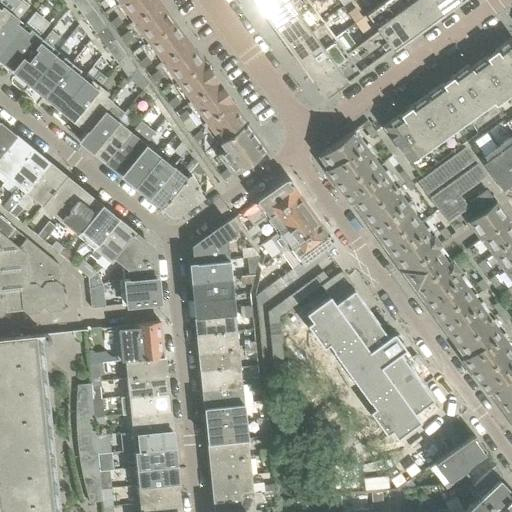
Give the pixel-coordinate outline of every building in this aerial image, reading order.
[(0,53),(23,26),(17,21),(19,18),(18,18),(33,0),(14,0),(13,2),(17,5),(11,12),(0,25),(0,53)] [(92,8),(86,0),(72,0),(85,17),(92,8)] [(132,22),(159,3),(157,0),(121,0),(118,3),(132,22)] [(254,0),(265,14),(283,0),(254,0)] [(277,30),(312,5),(307,0),(283,0),(265,14),(277,30)] [(426,25),(407,0),(386,0),(384,2),(409,37),(426,25)] [(442,13),(432,0),(407,0),(426,25),(442,13)] [(458,0),(457,0),(432,0),(442,13),(459,1),(458,0)] [(409,37),(384,2),(367,14),(392,49),(409,37)] [(174,23),(159,3),(132,22),(147,42),(174,23)] [(289,47),(324,22),(312,5),(277,30),(289,47)] [(0,25),(11,12),(3,6),(1,8),(0,7),(0,25)] [(103,23),(92,8),(85,17),(96,32),(103,23)] [(355,8),(348,13),(355,23),(362,18),(355,8)] [(11,69),(39,35),(50,22),(36,11),(23,26),(0,53),(0,59),(11,69)] [(325,97),(392,49),(367,14),(366,15),(378,31),(347,54),(348,55),(313,80),(325,97)] [(114,28),(122,23),(118,17),(111,23),(114,28)] [(362,18),(355,23),(362,33),(369,28),(362,18)] [(301,63),(336,38),(324,22),(289,47),(301,63)] [(114,38),(103,23),(96,32),(107,47),(114,38)] [(188,43),(174,23),(147,42),(161,62),(188,43)] [(84,31),(80,24),(73,32),(79,37),(84,31)] [(31,85),(56,53),(50,48),(52,46),(59,36),(52,30),(44,39),(39,35),(11,69),(17,74),(31,85)] [(133,38),(129,32),(121,38),(125,43),(133,38)] [(125,53),(114,38),(107,47),(118,62),(125,53)] [(313,80),(348,55),(347,54),(336,38),(301,63),(313,80)] [(511,91),(511,38),(471,68),(496,103),(511,91)] [(202,63),(188,43),(161,62),(176,82),(202,63)] [(45,96),(72,62),(64,56),(62,58),(56,53),(31,85),(45,96)] [(136,69),(125,53),(118,62),(130,78),(143,89),(148,85),(137,69),(136,69)] [(143,68),(151,63),(147,58),(140,63),(143,68)] [(190,102),(218,81),(204,61),(202,63),(176,82),(190,102)] [(59,108),(84,77),(77,71),(80,68),(72,62),(45,96),(59,108)] [(451,131),(492,102),(494,105),(496,103),(471,68),(468,65),(425,96),(451,131)] [(72,118),(99,84),(100,85),(106,78),(99,71),(93,79),(91,78),(89,80),(84,77),(59,108),(72,118)] [(154,83),(162,77),(158,72),(150,78),(154,83)] [(233,102),(218,81),(190,102),(205,122),(232,103),(233,102)] [(86,130),(110,101),(111,99),(106,94),(108,92),(100,85),(99,84),(72,118),(86,130)] [(451,131),(425,96),(383,127),(409,162),(423,151),(451,131)] [(172,108),(180,103),(176,98),(168,103),(172,108)] [(92,150),(124,112),(110,101),(86,130),(78,139),(92,150)] [(246,122),(232,103),(205,122),(219,142),(246,122)] [(160,112),(154,104),(151,107),(156,115),(160,112)] [(106,162),(130,133),(124,128),(135,114),(127,109),(124,112),(92,150),(106,162)] [(182,123),(190,117),(186,112),(178,117),(182,123)] [(224,180),(266,150),(246,122),(219,142),(213,146),(228,168),(220,175),(224,180)] [(0,153),(14,136),(0,124),(0,153)] [(120,173),(144,145),(155,132),(148,125),(137,139),(130,133),(106,162),(120,173)] [(377,134),(371,126),(365,129),(371,138),(377,134)] [(197,143),(205,137),(201,132),(193,137),(197,143)] [(394,190),(377,167),(352,132),(320,155),(328,168),(326,169),(351,203),(353,202),(361,213),(394,190)] [(511,135),(497,147),(511,167),(511,135)] [(0,172),(7,179),(31,150),(14,136),(0,153),(0,172)] [(188,150),(182,142),(175,151),(182,156),(188,150)] [(134,185),(158,156),(144,145),(120,173),(134,185)] [(511,187),(511,167),(497,147),(480,159),(504,193),(511,187)] [(474,160),(465,148),(460,152),(469,164),(474,160)] [(8,212),(47,163),(31,150),(7,179),(17,187),(2,207),(8,212)] [(469,164),(460,152),(454,156),(463,168),(469,164)] [(149,196),(172,168),(158,156),(134,185),(149,196)] [(463,168),(454,156),(448,160),(453,166),(457,173),(463,168)] [(195,171),(199,166),(194,159),(189,163),(184,169),(191,174),(195,171)] [(443,174),(453,166),(448,160),(438,167),(443,174)] [(41,207),(65,178),(47,163),(8,212),(15,218),(31,198),(41,207)] [(486,177),(477,164),(470,170),(479,182),(480,181),(486,177)] [(204,173),(199,166),(195,171),(196,173),(203,174),(204,173)] [(447,180),(457,173),(453,166),(443,174),(447,180)] [(433,181),(443,174),(438,167),(428,175),(433,181)] [(162,207),(186,179),(172,168),(149,196),(162,207)] [(409,178),(403,170),(396,175),(402,183),(404,182),(409,178)] [(479,182),(470,170),(462,175),(471,187),(479,182)] [(437,187),(447,180),(443,174),(433,181),(437,187)] [(433,181),(428,175),(418,182),(423,188),(433,181)] [(471,187),(462,175),(455,181),(464,193),(471,187)] [(203,195),(190,176),(186,179),(162,207),(171,215),(176,215),(203,195)] [(59,221),(82,192),(65,178),(41,207),(59,221)] [(415,187),(409,178),(404,182),(410,191),(415,187)] [(264,218),(298,192),(291,182),(291,183),(290,182),(289,180),(287,180),(281,184),(281,183),(262,197),(263,197),(254,203),(264,218)] [(437,187),(433,181),(423,188),(427,194),(437,187)] [(464,193),(455,181),(447,186),(456,198),(460,195),(464,193)] [(456,198),(447,186),(442,190),(450,203),(456,198)] [(428,236),(419,225),(394,190),(361,213),(413,285),(414,287),(451,260),(449,258),(440,245),(431,234),(428,236)] [(450,203),(442,190),(436,194),(445,207),(450,203)] [(494,200),(487,190),(470,202),(476,211),(465,219),(468,222),(496,202),(494,200)] [(75,235),(99,206),(82,192),(59,221),(75,235)] [(275,233),(310,208),(298,192),(264,218),(275,233)] [(445,207),(436,194),(430,199),(439,211),(445,207)] [(454,209),(465,201),(460,195),(456,198),(450,203),(454,209)] [(458,215),(469,207),(465,201),(454,209),(458,215)] [(492,254),(511,239),(511,225),(508,221),(509,220),(508,219),(506,216),(496,202),(468,222),(479,237),(480,239),(481,240),(482,239),(492,254)] [(443,217),(454,209),(450,203),(445,207),(439,211),(443,217)] [(92,249),(116,220),(110,215),(111,213),(101,205),(100,206),(99,206),(75,235),(92,249)] [(287,249),(321,224),(310,208),(275,233),(287,249)] [(448,223),(458,215),(454,209),(443,217),(448,223)] [(19,248),(7,238),(15,229),(0,217),(0,317),(2,317),(6,312),(22,310),(27,314),(38,313),(43,308),(49,312),(60,311),(64,306),(62,286),(57,282),(57,281),(61,276),(60,266),(26,239),(19,248)] [(109,262),(112,258),(132,233),(133,233),(134,231),(124,223),(122,225),(116,220),(92,249),(109,262)] [(48,233),(55,226),(49,221),(38,236),(42,240),(48,233)] [(251,237),(261,229),(256,224),(254,225),(246,231),(251,237)] [(287,249),(298,265),(301,263),(306,259),(312,255),(317,251),(323,247),(325,245),(330,241),(331,239),(331,237),(329,236),(330,235),(321,224),(287,249)] [(227,260),(225,243),(233,237),(224,225),(193,247),(195,262),(227,260)] [(451,237),(445,228),(439,232),(446,240),(451,237)] [(153,250),(133,233),(132,233),(112,258),(123,266),(126,266),(128,277),(155,273),(153,250)] [(504,270),(511,263),(511,239),(492,254),(504,270)] [(65,248),(56,241),(51,247),(60,254),(65,248)] [(478,253),(472,245),(466,249),(472,257),(478,253)] [(74,254),(66,247),(65,248),(60,254),(69,262),(74,254)] [(323,247),(317,251),(323,259),(329,255),(323,247)] [(317,251),(312,255),(318,263),(323,259),(317,251)] [(261,268),(275,258),(270,252),(264,257),(261,268)] [(312,255),(306,259),(312,267),(318,263),(312,255)] [(259,257),(247,258),(248,275),(254,274),(256,267),(256,266),(259,257)] [(306,259),(301,263),(306,271),(312,267),(306,259)] [(97,272),(84,260),(83,260),(77,268),(88,278),(97,272)] [(229,277),(227,260),(195,262),(190,263),(192,281),(229,277)] [(489,321),(458,277),(454,272),(457,270),(451,260),(414,287),(415,288),(456,344),(489,321)] [(489,269),(483,261),(478,265),(484,273),(489,269)] [(298,265),(295,267),(301,275),(306,271),(301,263),(298,265)] [(295,267),(289,271),(295,279),(301,275),(295,267)] [(289,271),(284,275),(290,283),(295,279),(289,271)] [(103,285),(97,272),(88,278),(89,288),(99,286),(103,285)] [(323,272),(318,276),(324,284),(329,280),(323,272)] [(158,301),(155,273),(128,277),(123,277),(126,305),(158,301)] [(252,283),(254,274),(241,276),(242,285),(252,283)] [(284,275),(278,279),(284,287),(290,283),(284,275)] [(318,276),(312,280),(318,288),(321,286),(324,284),(318,276)] [(500,284),(494,276),(489,280),(495,288),(500,284)] [(230,296),(229,277),(192,281),(194,299),(230,296)] [(278,279),(273,283),(279,291),(284,287),(278,279)] [(312,280),(307,284),(313,292),(318,288),(312,280)] [(488,288),(482,280),(477,284),(483,292),(488,288)] [(258,285),(256,295),(261,291),(267,287),(268,286),(263,281),(258,285)] [(268,286),(267,287),(273,295),(279,291),(273,283),(268,286)] [(307,284),(301,288),(307,296),(313,292),(307,284)] [(267,287),(261,291),(267,299),(273,295),(267,287)] [(301,288),(296,292),(301,300),(307,296),(301,288)] [(328,296),(305,313),(311,321),(305,325),(322,348),(328,344),(333,351),(331,353),(366,402),(368,401),(373,409),(368,413),(384,435),(390,431),(395,438),(419,421),(413,414),(433,400),(433,399),(399,353),(403,350),(404,349),(404,348),(404,347),(403,346),(402,345),(403,344),(403,343),(403,342),(402,342),(401,343),(397,337),(398,336),(398,335),(397,335),(396,335),(395,334),(394,334),(394,333),(393,333),(393,332),(392,333),(391,333),(387,336),(373,316),(362,301),(354,290),(334,304),(328,296)] [(256,295),(256,296),(257,307),(267,299),(261,291),(256,295)] [(296,292),(290,296),(296,304),(301,300),(296,292)] [(232,313),(230,296),(194,299),(196,317),(232,313)] [(290,296),(285,300),(290,308),(296,304),(290,296)] [(285,300),(279,304),(285,312),(290,308),(285,300)] [(505,310),(499,301),(493,305),(499,314),(505,310)] [(279,304),(274,308),(279,316),(285,312),(279,304)] [(274,308),(268,313),(269,321),(279,321),(279,317),(279,316),(274,308)] [(253,317),(252,310),(241,312),(242,318),(253,317)] [(511,318),(505,310),(499,314),(505,322),(511,318)] [(234,331),(232,313),(196,317),(197,335),(234,331)] [(163,355),(160,321),(134,324),(134,325),(114,327),(118,360),(163,355)] [(511,352),(489,321),(456,344),(465,357),(463,358),(487,392),(490,390),(498,403),(511,392),(511,352)] [(236,350),(234,331),(197,335),(199,353),(236,350)] [(52,511),(35,335),(0,338),(0,511),(52,511)] [(238,368),(236,350),(199,353),(201,371),(238,368)] [(165,374),(163,355),(118,360),(118,361),(126,360),(128,378),(165,374)] [(101,381),(99,363),(90,364),(90,375),(91,382),(101,381)] [(240,385),(238,368),(201,371),(203,388),(240,385)] [(167,392),(165,374),(128,378),(129,396),(167,392)] [(103,399),(101,381),(91,382),(93,400),(103,399)] [(253,402),(251,390),(260,388),(260,383),(248,384),(240,385),(203,388),(205,407),(241,403),(253,402)] [(91,384),(77,385),(76,406),(93,404),(91,384)] [(169,409),(167,392),(129,396),(131,413),(169,409)] [(511,392),(498,403),(511,421),(511,392)] [(243,420),(241,403),(205,407),(206,424),(243,420)] [(93,404),(76,406),(76,407),(76,428),(95,426),(93,404)] [(169,409),(131,413),(133,432),(171,428),(169,409)] [(245,439),(243,420),(206,424),(208,442),(245,439)] [(97,447),(96,435),(95,432),(95,426),(76,428),(76,429),(78,449),(97,447)] [(172,446),(171,428),(133,432),(135,450),(172,446)] [(108,452),(106,434),(96,435),(97,447),(97,453),(108,452)] [(465,466),(479,456),(485,451),(474,435),(471,437),(470,437),(463,442),(435,463),(447,481),(450,480),(461,471),(466,468),(465,466)] [(247,457),(245,439),(208,442),(210,460),(247,457)] [(174,464),(172,446),(135,450),(137,467),(174,464)] [(99,469),(97,453),(97,447),(78,449),(78,451),(81,471),(99,469)] [(110,470),(108,452),(97,453),(99,469),(99,471),(110,470)] [(249,474),(247,457),(210,460),(212,478),(249,474)] [(176,482),(174,464),(137,467),(139,485),(176,482)] [(511,511),(511,493),(499,480),(502,474),(496,465),(473,486),(480,494),(479,495),(495,511),(511,511)] [(101,490),(101,489),(99,471),(99,469),(81,471),(82,473),(86,492),(101,490)] [(112,488),(110,470),(99,471),(101,489),(112,488)] [(454,485),(466,477),(461,471),(450,480),(454,485)] [(251,493),(249,474),(212,478),(214,497),(251,493)] [(353,492),(352,475),(332,477),(332,493),(353,492)] [(178,499),(176,482),(139,485),(140,503),(178,499)] [(443,495),(438,485),(419,487),(422,494),(429,493),(430,497),(443,495)] [(113,506),(112,488),(101,489),(101,490),(103,507),(113,506)] [(383,504),(382,492),(372,493),(373,505),(383,504)] [(253,511),(251,493),(214,497),(215,511),(242,511),(245,511),(253,511)] [(350,511),(349,495),(341,496),(342,511),(350,511)] [(495,511),(479,495),(464,509),(465,511),(495,511)] [(465,511),(464,509),(458,496),(445,503),(448,509),(448,511),(465,511)] [(179,511),(178,499),(140,503),(141,511),(135,511),(179,511)] [(281,511),(281,502),(277,503),(276,511),(245,511),(242,511),(281,511)]
